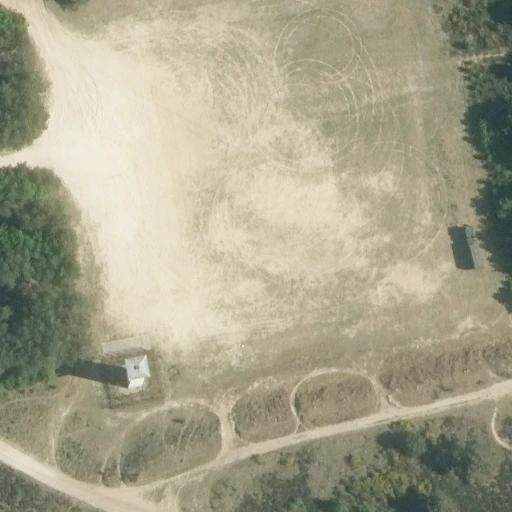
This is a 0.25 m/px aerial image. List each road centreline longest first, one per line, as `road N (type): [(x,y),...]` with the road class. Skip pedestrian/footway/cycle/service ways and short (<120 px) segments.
road 1 (track): [(350,88),(78,150),(60,61),(24,0)]
road 2 (track): [(511,389),(258,450),(126,507)]
road 3 (track): [(208,337),(141,314),(115,288),(78,150),(0,165)]
road 4 (track): [(136,511),(0,451)]
